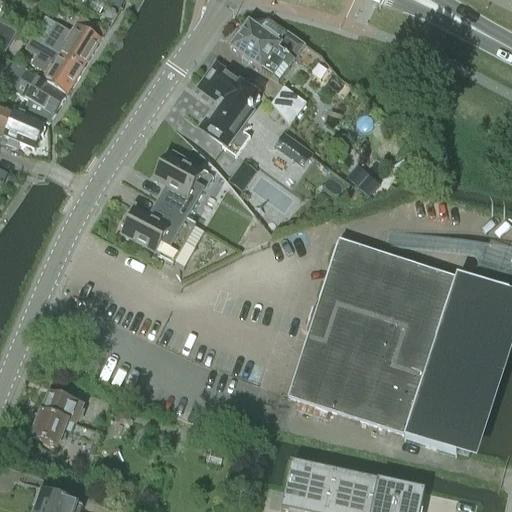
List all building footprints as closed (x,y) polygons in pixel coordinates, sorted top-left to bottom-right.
[(104,0),(105,0),(106,1),(107,2),(107,3),(108,3),(108,4),(109,4),(112,6),(113,7),(114,8),(115,8),(116,8),(117,9),(118,9),(119,9),(122,2),(122,1),(121,0),(104,0)] [(56,26),(43,48),(82,72),(104,35),(79,20),(70,35),(56,26)] [(249,25),(245,31),(292,67),(305,50),(268,23),(260,33),(249,25)] [(292,67),(245,31),(240,37),(238,35),(230,46),(233,48),(231,50),(279,85),(292,67)] [(43,48),(31,41),(25,52),(36,59),(31,67),(45,76),(42,82),(67,97),(82,72),(43,48)] [(251,111),(258,100),(255,98),(256,96),(216,66),(199,90),(220,106),(203,129),(225,146),(222,150),(236,159),(251,139),(240,131),(253,113),(251,111)] [(27,103),(22,117),(44,126),(48,128),(64,100),(26,78),(29,74),(19,68),(5,90),(27,103)] [(289,129),(306,106),(283,89),(270,106),(289,129)] [(22,117),(0,108),(0,139),(33,152),(38,140),(42,139),(44,134),(43,128),(44,126),(22,117)] [(157,205),(186,222),(202,193),(194,188),(200,178),(181,168),(184,163),(172,156),(169,161),(166,159),(152,182),(166,189),(157,205)] [(186,222),(157,205),(147,221),(134,213),(131,219),(127,217),(120,229),(124,231),(121,237),(172,266),(194,227),(186,222)] [(299,367),(289,400),(404,437),(403,442),(454,458),(507,297),(455,280),(454,285),(338,247),(299,367)] [(74,429),(82,410),(49,396),(31,440),(56,451),(67,426),(74,429)] [(290,466),(280,511),(420,511),(424,496),(424,495),(290,466)] [(30,511),(80,511),(81,511),(37,495),(30,511)]
